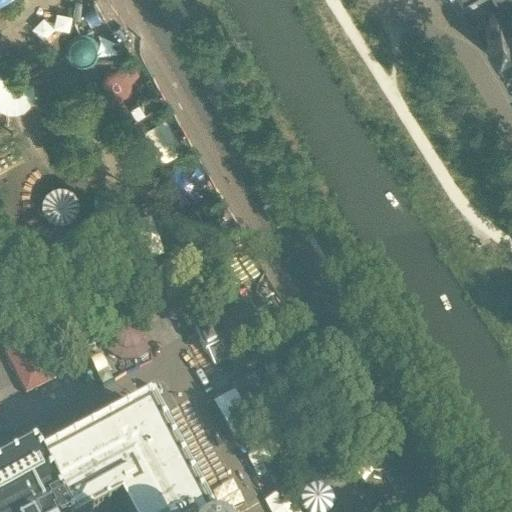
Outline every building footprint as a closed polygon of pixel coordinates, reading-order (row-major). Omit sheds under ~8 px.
[(511,0),(495,0),(500,9),(495,12),(495,11),(491,10),(488,12),(487,16),(489,19),(484,22),(492,36),(493,35),(511,67),(511,68),(511,69),(511,0)] [(282,365),(283,367),(284,369),(285,369),(291,371),(292,368),(317,375),(317,378),(318,378),(321,379),(322,381),(326,378),(323,372),(319,374),(317,371),(314,372),(296,367),(294,364),(290,366),(288,362),(282,365)] [(270,371),(272,374),(283,367),(282,365),(270,371)] [(256,379),(257,381),(268,375),(267,373),(256,379)] [(278,392),(270,377),(269,377),(277,393),(278,392)] [(314,388),(271,410),(272,411),(315,389),(318,378),(317,378),(314,388)] [(336,396),(328,382),(326,383),(334,397),(336,396)] [(244,409),(246,408),(239,394),(237,395),(244,409)] [(262,399),(248,407),(249,409),(263,401),(262,399)] [(347,413),(338,399),(336,400),(345,414),(347,413)] [(257,410),(261,418),(262,420),(273,414),(271,410),(268,404),(257,410)] [(246,413),(254,427),(256,426),(248,411),(246,413)] [(0,511),(207,511),(206,510),(201,511),(199,511),(192,498),(198,495),(197,492),(190,495),(183,481),(189,478),(187,475),(181,478),(173,463),(179,460),(178,457),(172,460),(164,445),(170,442),(168,439),(162,442),(152,423),(158,420),(157,417),(151,420),(150,419),(149,420),(146,414),(143,415),(146,421),(127,431),(124,425),(121,427),(124,433),(110,440),(106,434),(103,436),(107,442),(92,450),(88,444),(85,446),(89,452),(74,459),(71,453),(68,455),(71,461),(56,469),(53,463),(50,464),(53,470),(42,477),(38,479),(35,473),(34,473),(30,466),(27,468),(31,474),(14,482),(11,476),(8,478),(11,484),(0,490),(0,511)] [(360,439),(347,417),(345,419),(358,440),(360,439)] [(256,431),(263,446),(265,445),(258,430),(256,431)] [(371,456),(363,442),(361,443),(369,457),(371,456)] [(265,449),(273,464),(275,463),(267,448),(265,449)] [(381,473),(373,459),(371,460),(379,474),(381,473)] [(275,467),(283,482),(285,481),(277,466),(275,467)] [(285,486),(293,501),(295,500),(287,485),(285,486)] [(344,511),(346,511),(341,502),(322,511),(325,511),(340,504),(344,511)]
